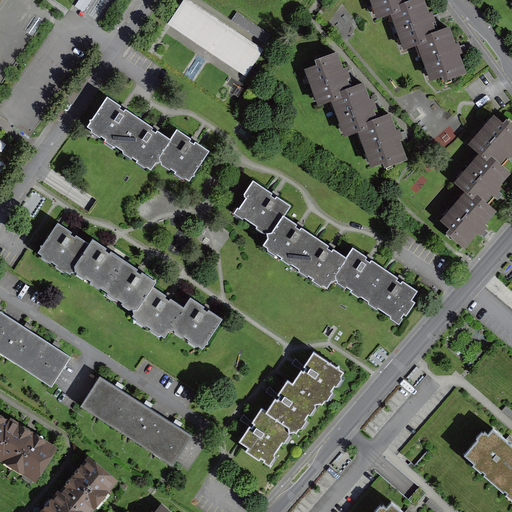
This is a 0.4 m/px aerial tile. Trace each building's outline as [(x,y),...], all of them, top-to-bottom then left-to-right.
[(409,0),(369,0),(377,20),(390,15),(401,11),(398,5),(410,0),(409,0)] [(401,11),(390,15),(403,51),(417,46),(427,42),(424,36),(436,31),(424,0),(410,0),(398,5),(401,11)] [(258,51),(187,3),(173,23),(209,47),(245,71),(258,51)] [(237,13),(232,20),(264,42),(269,35),(237,13)] [(427,42),(417,46),(430,81),(442,77),(444,82),(467,73),(449,26),(436,31),(424,36),(427,42)] [(342,98),(339,91),(350,88),(338,52),(314,60),(316,65),(304,69),(317,107),(331,102),(342,98)] [(342,98),(331,102),(344,138),(358,133),(368,129),(366,122),(377,118),(364,83),(350,88),(339,91),(342,98)] [(120,151),(141,119),(107,97),(86,129),(120,151)] [(511,120),(506,116),(503,120),(494,112),(468,142),(478,151),(484,157),(490,150),(501,160),(511,147),(511,120)] [(368,129),(358,133),(371,168),(383,164),(385,169),(408,160),(390,113),(377,118),(366,122),(368,129)] [(151,172),(156,163),(172,140),(141,119),(120,151),(151,172)] [(177,131),(172,140),(156,163),(189,184),(210,152),(177,131)] [(484,157),(478,151),(454,180),(464,189),(473,196),(477,191),(487,199),(511,170),(501,160),(490,150),(484,157)] [(232,214),(268,239),(284,216),(290,207),(254,182),(232,214)] [(477,191),(473,196),(464,189),(439,218),(450,226),(446,230),(464,247),(497,209),(487,199),(477,191)] [(262,248),(295,270),(316,238),(284,216),(268,239),(262,248)] [(90,244),(58,223),(36,254),(69,276),(72,271),(90,244)] [(346,258),(316,238),(295,270),(325,290),(332,280),(346,258)] [(124,261),(93,240),(90,244),(72,271),(103,293),(124,261)] [(364,301),(385,270),(353,248),(346,258),(332,280),(364,301)] [(124,261),(103,293),(134,314),(153,286),(156,283),(124,261)] [(418,292),(385,270),(364,301),(401,326),(416,303),(413,301),(418,292)] [(184,307),(153,286),(134,314),(132,317),(164,338),(169,330),(184,307)] [(184,307),(169,330),(201,351),(222,320),(190,298),(184,307)] [(0,335),(11,319),(0,311),(0,335)] [(11,319),(0,335),(0,356),(25,373),(46,342),(11,319)] [(46,342),(25,373),(51,390),(71,359),(46,342)] [(344,373),(314,353),(292,384),(318,401),(323,405),(344,373)] [(131,395),(100,375),(81,405),(112,425),(131,395)] [(292,384),(287,381),(266,412),(294,430),(296,433),(318,401),(292,384)] [(163,415),(131,395),(112,425),(142,446),(163,415)] [(266,412),(260,408),(238,442),(248,449),(247,452),(269,467),(294,430),(266,412)] [(0,436),(9,421),(0,415),(0,436)] [(194,436),(163,415),(142,446),(174,466),(194,436)] [(56,450),(9,421),(0,436),(0,463),(35,485),(56,450)] [(491,481),(511,456),(511,447),(492,430),(487,436),(483,433),(462,456),(491,481)] [(88,453),(56,492),(79,511),(93,511),(120,480),(88,453)] [(511,499),(511,456),(491,481),(511,499)] [(79,511),(56,492),(39,511),(79,511)]
